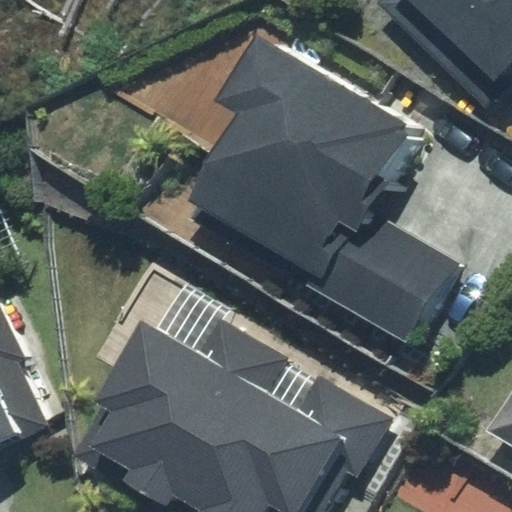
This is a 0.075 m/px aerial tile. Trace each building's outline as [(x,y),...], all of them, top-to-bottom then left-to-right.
[(511,0),(446,0),(511,61),(511,0)] [(407,219),(454,126),(333,65),(268,193),(364,242),(338,292),(436,342),(480,256),(407,219)] [(211,213),(247,154),(169,106),(133,164),(211,213)] [(40,262),(13,206),(0,212),(0,265),(6,278),(40,262)] [(290,361),(287,366),(230,333),(244,310),(200,284),(178,323),(130,404),(149,415),(128,451),(167,474),(163,481),(212,510),(216,504),(230,511),(343,511),(365,475),(375,480),(405,428),(328,383),(290,361)] [(0,462),(70,428),(39,365),(49,361),(13,290),(0,296),(0,462)]
